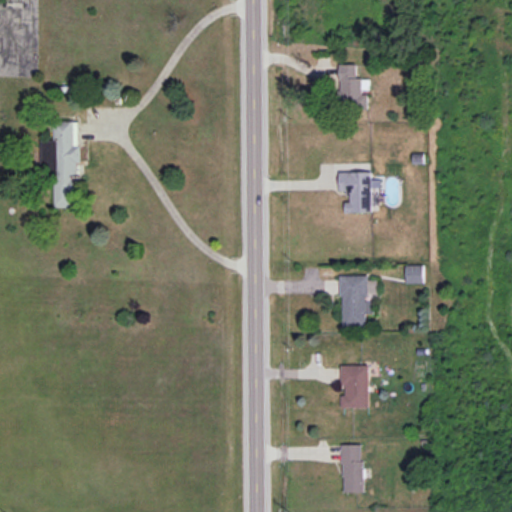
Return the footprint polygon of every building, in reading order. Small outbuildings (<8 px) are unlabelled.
[(342,106),(369,105),(369,94),(364,95),(364,78),(358,78),(358,64),(341,64),(342,106)] [(55,207),(79,207),(79,122),(54,121),(54,140),(41,140),(41,166),(55,166),(55,207)] [(372,171),(340,172),(341,191),(350,191),(350,202),(346,202),(346,213),(373,212),(372,171)] [(424,264),(406,265),(407,283),(425,283),(424,264)] [(342,326),(367,326),(367,314),(374,314),(374,297),(378,297),(378,280),(370,280),(370,275),(342,275),(342,326)] [(369,364),(342,365),(342,386),(346,386),(346,395),(341,395),(342,408),(370,407),(369,364)] [(364,492),(364,444),(343,444),(343,492),(364,492)]
